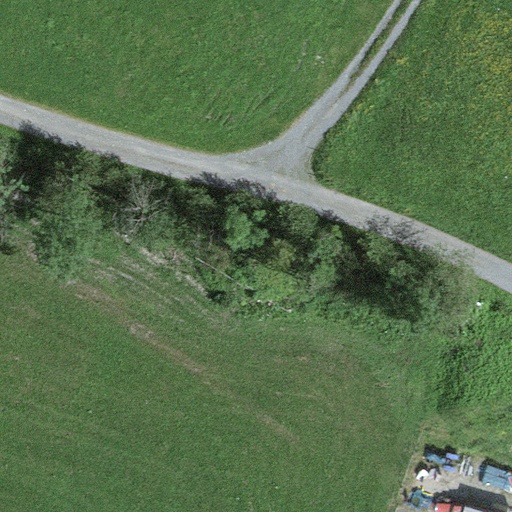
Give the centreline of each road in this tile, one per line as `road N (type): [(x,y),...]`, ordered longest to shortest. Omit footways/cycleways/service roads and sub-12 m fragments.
road 1 (track): [(511,293),(281,193),(0,99)]
road 2 (track): [(266,188),(399,0)]
